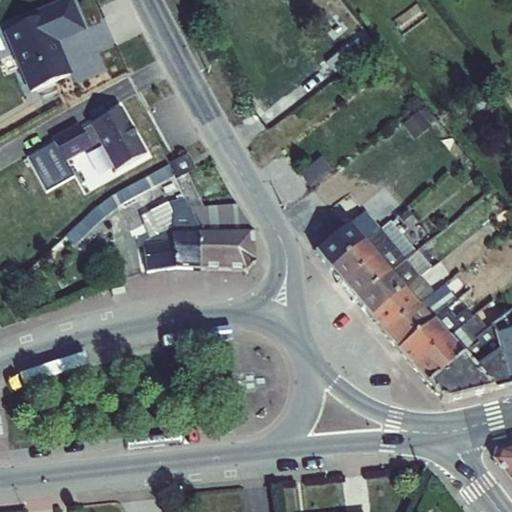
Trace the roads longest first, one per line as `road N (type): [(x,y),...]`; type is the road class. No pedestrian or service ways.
road 1 (secondary): [(2,480),(265,452)]
road 2 (unclassified): [(274,228),(148,0)]
road 3 (secondary): [(249,317),(191,319),(0,367)]
road 4 (secondary): [(265,452),(438,435)]
road 5 (secondary): [(438,435),(358,404),(307,362)]
road 6 (unclassified): [(298,348),(291,266),(274,228)]
